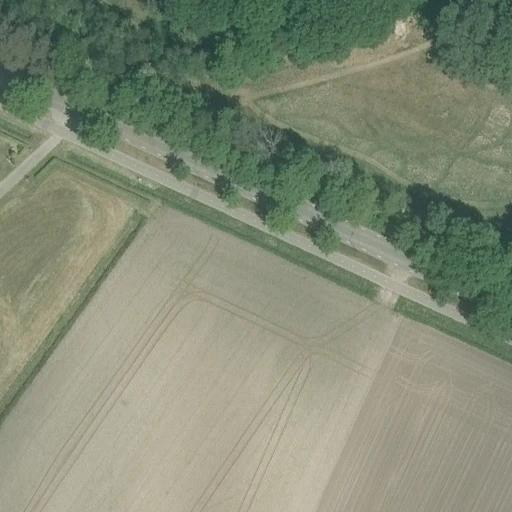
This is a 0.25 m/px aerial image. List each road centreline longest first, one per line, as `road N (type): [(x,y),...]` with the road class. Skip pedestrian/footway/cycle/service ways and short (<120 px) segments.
road 1 (tertiary): [(511,308),(0,70)]
road 2 (track): [(96,115),(330,0)]
